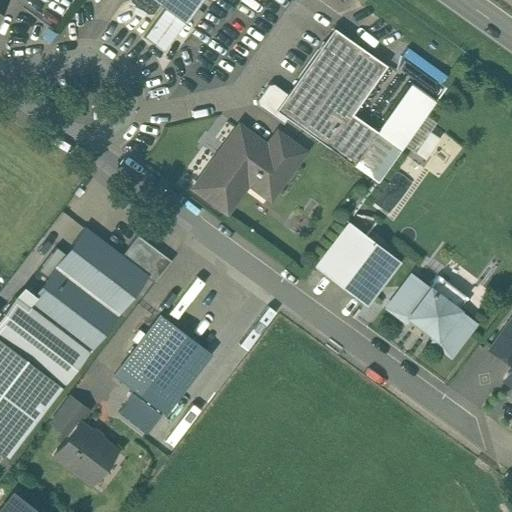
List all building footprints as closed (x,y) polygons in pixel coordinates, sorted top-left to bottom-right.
[(156,1),(154,0),(132,0),(146,9),(150,9),(156,1)] [(154,0),(156,1),(183,20),(187,15),(194,6),(197,0),(154,0)] [(201,10),(194,6),(187,15),(194,19),(201,10)] [(284,92),(273,108),(284,116),(351,163),(374,130),(349,111),(383,63),(331,26),(284,92)] [(271,82),(266,83),(255,99),(256,103),(281,121),(284,116),(273,108),(284,92),(271,82)] [(237,125),(192,186),(224,208),(249,174),(253,177),(255,175),(272,188),(300,150),(275,132),(265,146),(237,125)] [(376,201),(394,214),(406,198),(400,193),(406,184),(395,176),(376,201)] [(395,259),(345,221),(313,264),(362,301),(395,259)] [(24,302),(24,303),(85,349),(143,274),(143,273),(119,254),(83,227),(63,252),(45,276),(24,302)] [(152,281),(169,259),(135,233),(119,254),(143,273),(143,274),(152,281)] [(53,245),(35,269),(45,276),(63,252),(53,245)] [(464,294),(436,274),(426,286),(409,273),(385,305),(404,319),(407,315),(411,318),(410,320),(426,332),(427,330),(431,333),(428,337),(447,352),(471,320),(454,307),(464,294)] [(85,349),(24,303),(24,302),(13,294),(0,310),(0,337),(58,383),(60,383),(85,349)] [(511,311),(487,347),(511,364),(511,362),(511,311)] [(158,315),(113,373),(161,410),(206,351),(158,315)] [(58,383),(0,337),(0,451),(3,454),(58,383)] [(511,362),(511,364),(502,377),(511,383),(511,362)] [(113,448),(77,421),(51,454),(88,481),(113,448)] [(38,511),(7,488),(0,497),(0,511),(38,511)]
